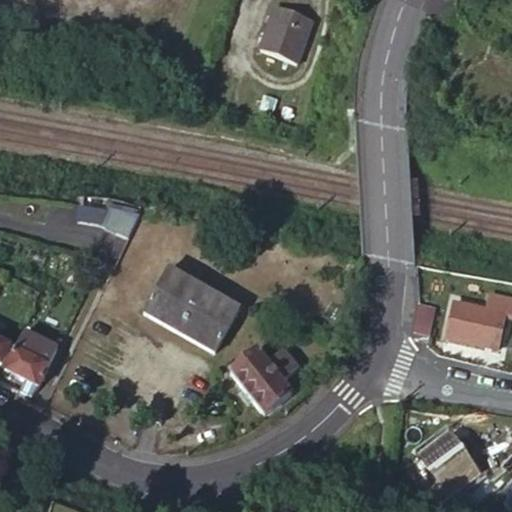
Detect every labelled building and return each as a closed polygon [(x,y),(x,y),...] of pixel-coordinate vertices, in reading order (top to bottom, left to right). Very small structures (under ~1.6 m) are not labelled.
[(313,21),(275,8),(259,50),(297,64),(313,21)] [(130,227),(115,220),(109,234),(124,241),(130,227)] [(239,312),(168,272),(143,317),(215,356),(239,312)] [(511,319),(511,303),(492,299),(488,315),(454,307),(447,340),(498,352),(505,318),(511,319)] [(434,311),(419,308),(414,332),(428,335),(434,311)] [(58,353),(24,335),(4,374),(38,392),(58,353)] [(0,368),(1,369),(12,351),(0,344),(0,368)] [(278,411),(292,399),(282,386),(299,372),(285,355),(268,368),(259,355),(230,377),(265,420),(278,411)] [(478,476),(450,437),(420,458),(440,486),(430,493),(444,511),(462,511),(473,504),(462,489),(478,476)] [(511,484),(503,493),(511,503),(511,484)]
